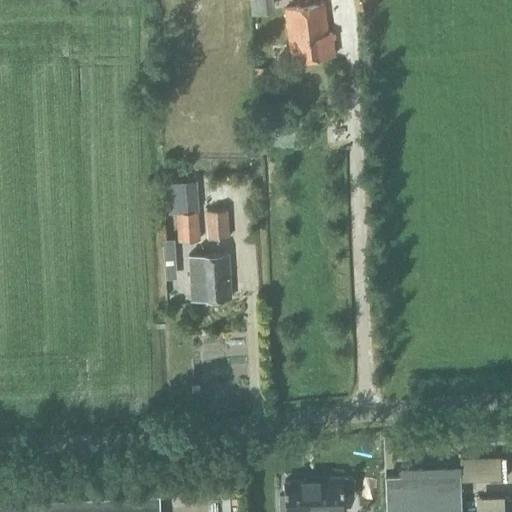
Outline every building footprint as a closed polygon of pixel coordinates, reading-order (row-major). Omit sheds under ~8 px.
[(250,0),(252,10),(271,8),(270,0),(250,0)] [(328,34),(324,3),(284,8),(291,60),(334,54),(332,33),(328,34)] [(247,67),(250,81),(266,78),(263,64),(247,67)] [(200,237),(196,184),(171,186),(172,202),(172,211),(178,210),(179,239),(200,237)] [(207,238),(229,237),(228,209),(205,210),(207,238)] [(190,299),(230,297),(228,253),(188,255),(190,299)] [(417,460),(417,434),(391,434),(391,461),(417,460)] [(460,511),(459,472),(385,474),(385,511),(460,511)] [(284,480),(285,502),(285,511),(340,511),(340,494),(353,493),(352,476),(302,477),(302,480),(284,480)] [(0,501),(0,511),(160,511),(159,494),(0,501)]
